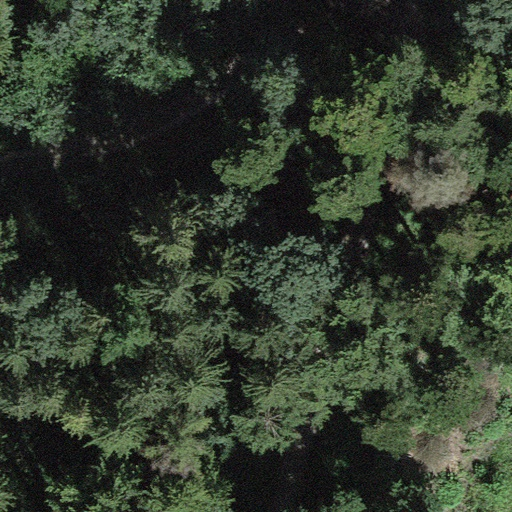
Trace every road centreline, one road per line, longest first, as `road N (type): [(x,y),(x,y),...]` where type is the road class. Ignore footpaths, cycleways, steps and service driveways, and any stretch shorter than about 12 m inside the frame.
road 1 (track): [(283,511),(435,0)]
road 2 (track): [(0,153),(164,110),(359,0)]
